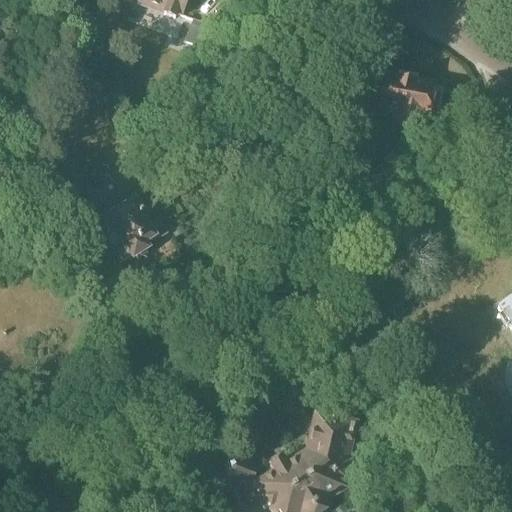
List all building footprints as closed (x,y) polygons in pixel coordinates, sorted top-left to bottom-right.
[(152,0),(137,40),(160,48),(177,5),(188,9),(191,0),(152,0)] [(70,26),(43,10),(35,23),(62,39),(70,26)] [(206,52),(214,30),(192,21),(183,44),(206,52)] [(384,122),(383,128),(431,139),(442,93),(421,88),(422,82),(383,73),(379,90),(373,88),(368,108),(374,109),(372,119),(384,122)] [(139,165),(152,158),(144,142),(131,149),(139,165)] [(178,259),(163,235),(156,224),(147,229),(140,217),(142,216),(133,202),(133,203),(127,194),(112,203),(115,208),(105,214),(102,210),(99,208),(92,212),(92,213),(99,225),(103,223),(111,235),(114,234),(121,246),(113,251),(120,263),(130,256),(132,260),(147,251),(159,271),(178,259)] [(511,299),(496,310),(511,335),(511,367),(511,368),(511,384),(511,393),(510,394),(511,396),(511,299)] [(232,450),(208,464),(207,471),(222,495),(228,496),(231,494),(238,505),(234,511),(233,511),(232,511),(327,511),(329,511),(325,504),(343,492),(337,483),(341,481),(358,404),(327,397),(322,421),(314,419),(306,456),(285,470),(279,461),(268,469),(273,477),(253,490),(249,483),(252,482),(253,474),(239,451),(232,450)]
